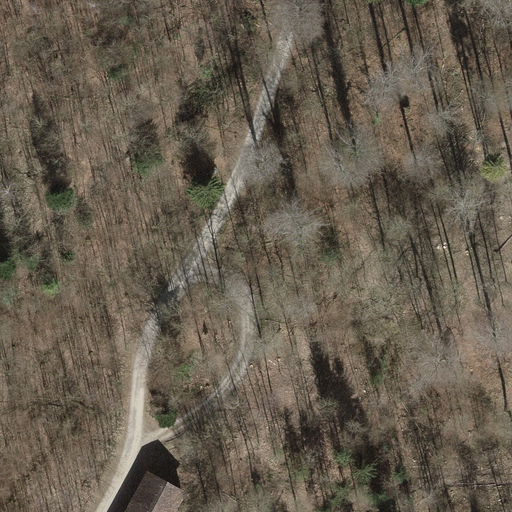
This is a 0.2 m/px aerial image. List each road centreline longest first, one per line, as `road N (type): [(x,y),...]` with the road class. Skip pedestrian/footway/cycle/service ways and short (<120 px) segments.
road 1 (track): [(102,511),(133,441),(149,337),(242,174),(291,0)]
road 2 (track): [(211,240),(244,294),(247,328),(222,388),(186,421),(133,441)]
